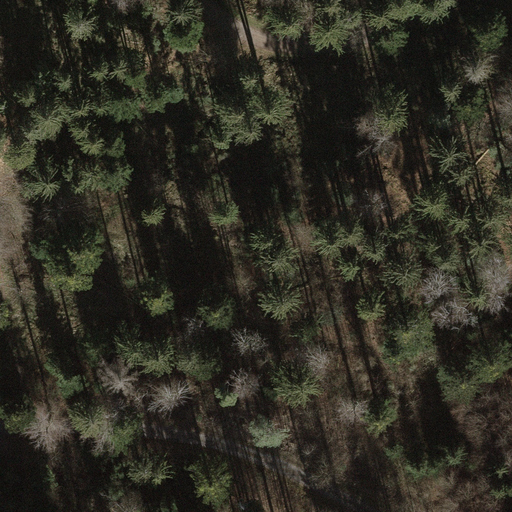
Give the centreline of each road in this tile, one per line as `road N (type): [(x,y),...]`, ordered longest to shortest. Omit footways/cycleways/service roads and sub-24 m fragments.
road 1 (track): [(0,432),(160,434),(304,478),(363,511)]
road 2 (track): [(463,0),(340,45),(247,35),(210,0)]
road 3 (track): [(0,491),(20,432),(19,357),(0,254)]
